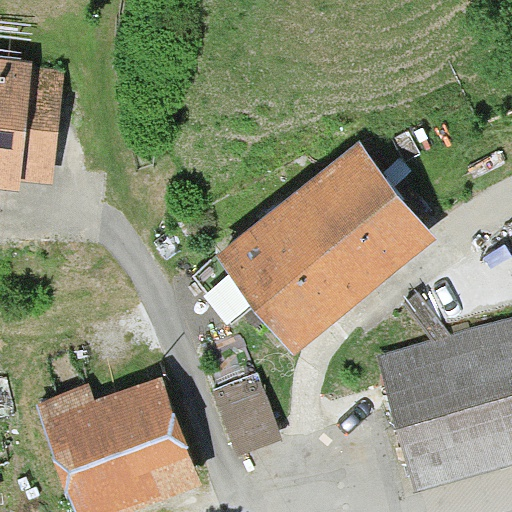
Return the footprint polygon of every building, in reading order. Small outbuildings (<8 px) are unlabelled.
[(13,64),(0,62),(0,190),(16,192),(17,182),(50,185),(60,76),(12,72),(13,64)] [(356,149),(209,263),(282,356),(429,241),(356,149)] [(511,464),(511,322),(375,361),(413,493),(511,464)] [(113,511),(191,485),(156,385),(92,408),(86,391),(34,409),(70,511),(113,511)] [(276,437),(255,385),(219,400),(240,452),(276,437)]
